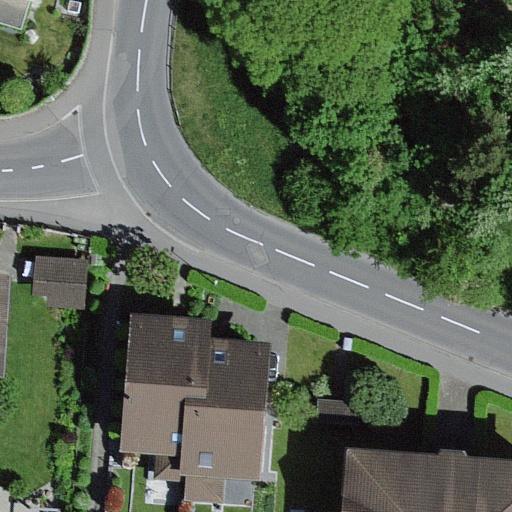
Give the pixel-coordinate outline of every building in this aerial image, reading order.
[(29,2),(23,0),(0,0),(0,17),(22,25),(29,2)] [(91,259),(38,255),(35,292),(52,294),(51,305),(87,308),(91,259)] [(0,372),(11,373),(16,266),(0,265),(0,372)] [(188,450),(195,450),(205,330),(206,315),(141,310),(130,445),(160,447),(188,450)] [(277,336),(205,330),(195,450),(193,470),(228,473),(266,475),(277,336)] [(447,444),(356,438),(350,511),(511,511),(511,448),(479,447),(477,439),(452,438),(447,444)] [(188,450),(160,447),(157,476),(185,479),(188,450)] [(228,473),(193,470),(191,498),(225,501),(228,473)]
